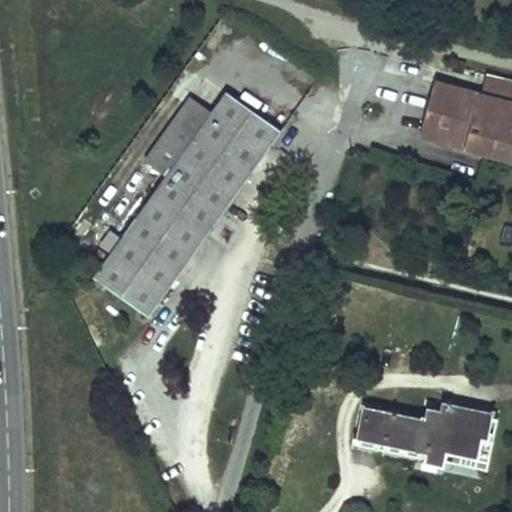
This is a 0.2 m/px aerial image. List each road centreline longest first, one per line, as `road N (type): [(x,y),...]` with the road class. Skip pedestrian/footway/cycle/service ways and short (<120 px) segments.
road 1 (unknown): [(304,254),(511,303)]
road 2 (tertiary): [(9,511),(0,306)]
